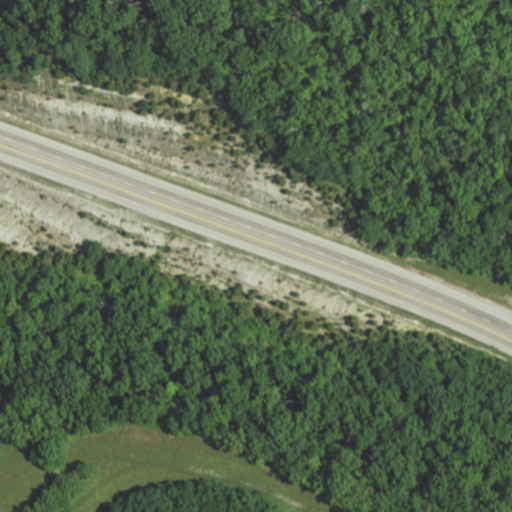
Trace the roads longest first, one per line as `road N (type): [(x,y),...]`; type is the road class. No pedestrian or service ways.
road 1 (trunk): [(0,144),(383,281),(511,336)]
road 2 (track): [(298,504),(177,464),(20,469),(0,451)]
